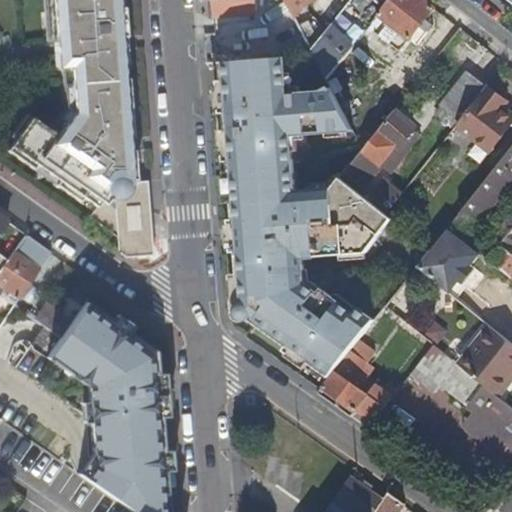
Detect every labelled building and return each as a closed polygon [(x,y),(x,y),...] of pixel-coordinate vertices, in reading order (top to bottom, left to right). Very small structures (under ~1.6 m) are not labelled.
[(112,184),(135,182),(121,0),(50,0),(54,41),(55,56),(55,66),(69,65),(70,80),(72,110),(55,134),(31,116),(28,120),(7,149),(33,168),(36,163),(59,180),(56,184),(93,210),(100,200),(114,210),(112,184)] [(212,0),(214,15),(257,11),(256,0),(212,0)] [(286,0),(262,13),(286,56),(315,53),(313,50),(297,20),(286,0)] [(286,0),(297,20),(312,0),(286,0)] [(409,40),(435,7),(425,0),(389,0),(374,19),(381,24),(384,20),(409,40)] [(342,12),(332,23),(353,42),(363,31),(342,12)] [(315,53),(328,78),(355,44),(332,26),(313,50),(315,53)] [(215,37),(217,61),(222,61),(239,59),(238,40),(231,41),(231,36),(215,37)] [(359,341),(376,320),(360,307),(356,312),(325,287),(322,290),(307,279),(305,253),(368,252),(395,219),(387,213),(376,204),(360,191),(342,177),(333,189),(297,191),(293,134),(354,129),(332,86),(322,90),(289,93),(286,56),(239,59),(222,61),(230,160),(233,160),(233,169),(231,169),(241,296),(244,296),(244,303),(242,303),(242,305),(243,312),(248,316),(251,318),(252,316),(258,320),(256,323),(330,377),(359,341)] [(441,104),(460,120),(487,87),(467,71),(441,104)] [(489,87),(458,126),(489,152),(511,122),(511,119),(499,109),(505,101),(489,87)] [(381,165),(411,126),(394,111),(342,177),(360,191),(381,165)] [(421,134),(411,126),(381,165),(391,173),(421,134)] [(511,146),(460,213),(467,219),(471,215),(479,222),(511,181),(511,146)] [(386,191),(376,204),(387,213),(401,195),(392,188),(389,192),(386,191)] [(0,216),(0,271),(9,259),(0,254),(0,229),(6,221),(0,216)] [(471,264),(480,253),(448,228),(432,249),(425,257),(418,266),(449,291),(458,280),(463,282),(475,268),(471,264)] [(15,305),(50,251),(26,235),(9,259),(0,271),(0,295),(13,304),(15,305)] [(511,253),(511,242),(506,237),(500,243),(511,253)] [(511,253),(500,243),(488,259),(511,278),(511,253)] [(159,346),(87,302),(73,321),(62,338),(52,351),(78,369),(73,375),(89,386),(96,462),(85,478),(134,511),(160,511),(167,501),(159,346)] [(49,304),(38,321),(62,338),(73,321),(49,304)] [(436,345),(446,329),(410,304),(399,320),(436,345)] [(498,396),(511,378),(511,341),(493,327),(461,366),(498,396)] [(330,377),(324,385),(357,410),(352,417),(368,429),(392,400),(375,388),(370,394),(353,381),(375,353),(359,341),(330,377)] [(461,366),(435,345),(413,374),(436,392),(442,385),(474,411),(468,419),(499,444),(505,436),(511,441),(511,406),(498,396),(461,366)] [(48,357),(73,375),(78,369),(52,351),(48,357)] [(499,444),(468,419),(462,426),(493,451),(499,444)] [(511,452),(511,441),(505,436),(499,444),(511,454),(511,452)] [(375,511),(384,499),(351,476),(331,505),(329,508),(333,511),(375,511)] [(398,511),(405,503),(389,492),(384,499),(375,511),(398,511)]
